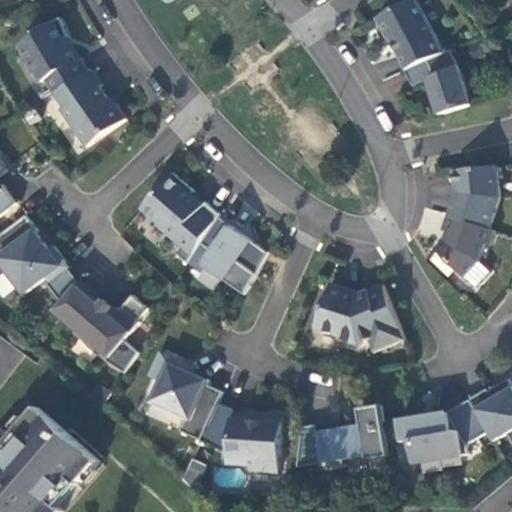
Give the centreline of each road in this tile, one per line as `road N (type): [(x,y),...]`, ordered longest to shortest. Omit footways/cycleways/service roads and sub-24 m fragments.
road 1 (residential): [(200,117),(255,176),(317,221)]
road 2 (residential): [(460,362),(383,227)]
road 3 (residential): [(256,362),(317,221)]
road 4 (residential): [(392,156),(376,111),(321,22)]
road 5 (residential): [(88,219),(200,117)]
road 6 (residential): [(111,0),(200,117)]
road 7 (residential): [(511,133),(392,156)]
